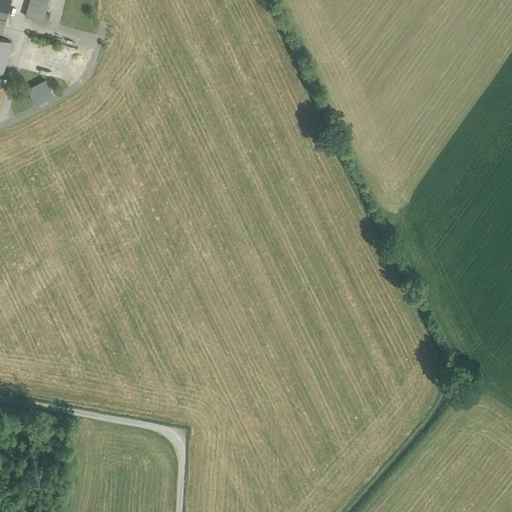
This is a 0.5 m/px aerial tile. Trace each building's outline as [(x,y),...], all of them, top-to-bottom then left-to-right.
[(0,0),(0,18),(1,19),(6,20),(11,0),(0,0)] [(30,0),(26,16),(43,21),(45,13),(48,0),(30,0)] [(80,20),(58,15),(55,25),(77,29),(80,20)] [(0,38),(0,85),(11,42),(0,38)] [(46,80),(28,89),(34,100),(51,91),(46,80)]
